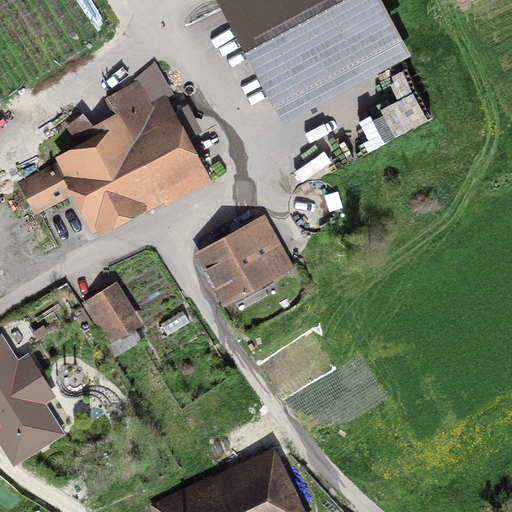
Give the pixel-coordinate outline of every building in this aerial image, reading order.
[(236,0),(289,98),(390,44),(366,0),(236,0)] [(81,117),(68,125),(85,153),(25,184),(36,207),(78,185),(97,222),(202,168),(166,98),(150,106),(138,82),(107,97),(117,116),(91,130),(81,117)] [(225,300),(276,272),(251,226),(200,253),(225,300)] [(113,334),(133,322),(113,289),(93,301),(113,334)] [(33,333),(37,339),(49,331),(45,325),(33,333)] [(17,365),(1,338),(0,338),(0,437),(15,460),(60,431),(43,405),(56,397),(30,357),(17,365)] [(167,511),(296,511),(273,462),(167,511)]
